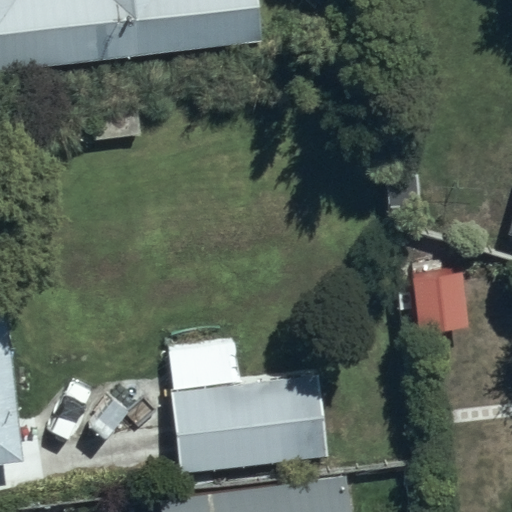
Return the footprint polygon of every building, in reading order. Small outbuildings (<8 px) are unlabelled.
[(0,0),(0,66),(259,38),(255,0),(0,0)] [(88,102),(92,140),(142,135),(138,97),(88,102)] [(0,461),(23,459),(0,274),(0,273),(0,461)] [(189,487),(283,476),(282,461),(322,456),(312,372),(170,389),(180,475),(187,474),(189,487)] [(350,511),(347,475),(156,497),(157,511),(350,511)]
